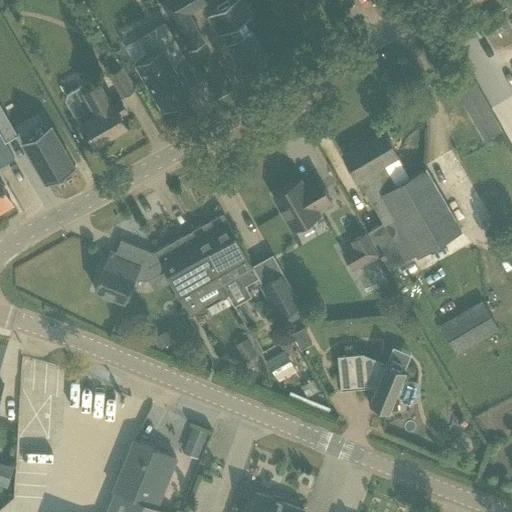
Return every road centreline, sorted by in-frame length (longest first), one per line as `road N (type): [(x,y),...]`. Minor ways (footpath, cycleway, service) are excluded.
road 1 (tertiary): [(502,511),(0,315)]
road 2 (tertiary): [(0,253),(446,0)]
